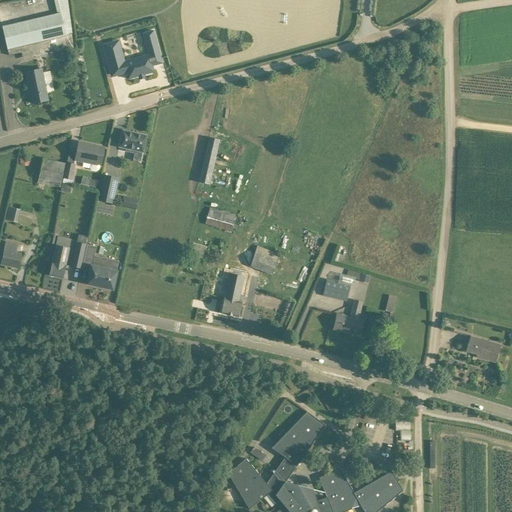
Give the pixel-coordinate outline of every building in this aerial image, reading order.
[(23,60),(73,48),(72,40),(73,40),(67,0),(53,0),(57,14),(2,27),(9,55),(21,52),(23,60)] [(82,22),(75,24),(78,36),(86,33),(82,22)] [(127,68),(129,77),(139,74),(140,74),(140,73),(144,72),(144,73),(145,73),(145,72),(155,69),(153,63),(163,60),(154,28),(143,31),(149,52),(125,58),(122,47),(105,52),(108,61),(121,58),(124,69),(127,68)] [(48,100),(41,69),(25,72),(32,104),(48,100)] [(133,160),(140,162),(142,152),(146,136),(123,130),(119,147),(126,148),(126,151),(134,153),(133,160)] [(209,185),(219,140),(209,137),(199,183),(205,184),(209,185)] [(79,142),(75,159),(101,164),(104,148),(79,142)] [(61,183),(64,163),(41,159),(38,179),(61,183)] [(67,162),(64,177),(71,178),(74,164),(67,162)] [(104,175),(98,200),(113,203),(118,178),(104,175)] [(88,186),(96,187),(98,181),(90,179),(88,186)] [(130,198),(128,207),(136,209),(138,200),(130,198)] [(96,211),(104,213),(106,204),(98,203),(96,211)] [(17,223),(20,210),(8,207),(5,220),(17,223)] [(231,231),(236,215),(210,207),(205,223),(231,231)] [(77,240),(75,250),(74,250),(70,267),(80,270),(84,252),(86,242),(77,240)] [(18,268),(21,254),(15,253),(17,243),(5,241),(0,264),(18,268)] [(202,258),(205,245),(193,243),(190,256),(202,258)] [(63,278),(65,266),(70,247),(55,244),(54,252),(50,251),(48,261),(52,261),(49,275),(63,278)] [(96,247),(87,245),(82,268),(90,270),(87,284),(112,289),(116,271),(106,269),(108,259),(94,256),(96,247)] [(272,275),(274,269),(277,260),(262,255),(264,249),(257,246),(250,267),(272,275)] [(359,280),(361,274),(348,270),(346,276),(359,280)] [(238,317),(242,301),(239,301),(244,277),(229,273),(221,313),(238,317)] [(361,274),(359,281),(368,283),(370,276),(361,274)] [(350,285),(327,279),(323,295),(346,301),(350,285)] [(359,336),(363,319),(359,318),(361,310),(351,308),(349,316),(337,313),(333,329),(359,336)] [(496,362),(501,345),(472,336),(468,351),(482,355),(482,358),(496,362)] [(285,482),(293,471),(301,459),(326,425),(307,411),(271,448),(285,457),(280,464),(267,483),(246,459),(246,458),(228,473),(249,509),(267,494),(280,509),(276,511),(343,511),(353,509),(352,508),(360,505),(363,511),(364,510),(365,511),(376,511),(403,491),(403,490),(397,481),(396,478),(395,477),(392,472),(392,471),(373,481),(354,493),(340,469),(319,477),(325,492),(285,482)] [(399,441),(412,441),(412,420),(396,420),(396,431),(399,431),(399,441)] [(254,447),(250,452),(256,456),(259,451),(254,447)]
